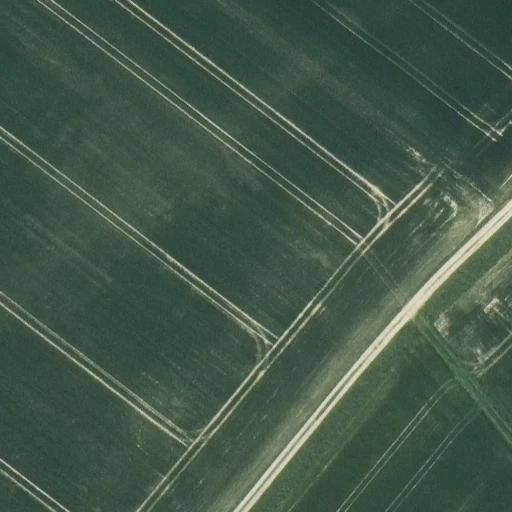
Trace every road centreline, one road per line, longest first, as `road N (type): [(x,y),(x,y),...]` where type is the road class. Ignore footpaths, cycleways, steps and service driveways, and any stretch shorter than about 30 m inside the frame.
road 1 (track): [(244,511),(410,314)]
road 2 (track): [(410,314),(511,445)]
road 3 (track): [(410,314),(511,210)]
